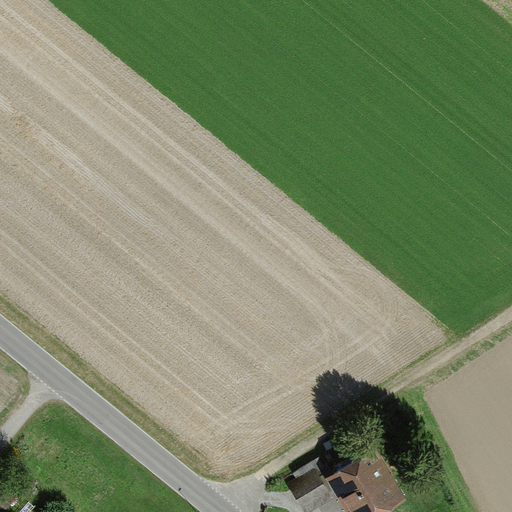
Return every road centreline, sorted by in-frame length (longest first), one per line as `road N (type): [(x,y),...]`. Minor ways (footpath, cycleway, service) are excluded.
road 1 (track): [(219,510),(511,313)]
road 2 (tertiary): [(0,330),(221,511)]
